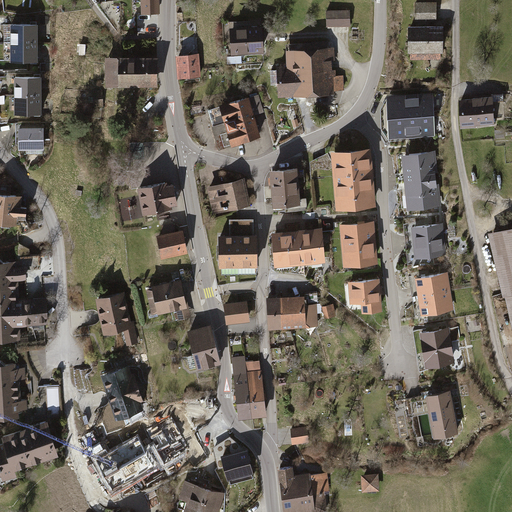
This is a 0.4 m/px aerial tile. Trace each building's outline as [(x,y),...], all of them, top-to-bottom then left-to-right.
[(156,0),(134,0),(134,2),(143,1),(143,13),(157,12),(156,0)] [(438,4),(417,4),(416,25),(438,26),(438,4)] [(351,13),(327,14),(328,31),(352,30),(351,13)] [(40,27),(12,27),(12,46),(40,46),(40,27)] [(263,28),(230,30),(232,57),(265,55),(263,28)] [(442,29),(410,29),(410,50),(412,50),(412,58),(439,58),(439,51),(442,51),(442,29)] [(40,46),(12,46),(12,64),(40,64),(40,46)] [(333,49),(286,51),(287,63),(276,64),(277,95),(335,92),(334,89),(343,89),(343,77),(336,77),(336,72),(331,72),(331,63),(334,62),(333,49)] [(198,55),(179,57),(181,77),(199,76),(198,55)] [(156,84),(157,59),(108,58),(108,84),(156,84)] [(43,79),(16,79),(16,99),(43,98),(43,79)] [(105,94),(95,93),(93,112),(103,112),(105,94)] [(434,97),(389,98),(390,137),(436,135),(434,97)] [(43,98),(16,99),(16,117),(44,116),(43,98)] [(250,101),(255,118),(265,115),(260,98),(250,101)] [(460,103),(462,131),(477,130),(477,128),(495,127),(493,99),(474,100),(474,102),(460,103)] [(250,100),(220,108),(233,149),(262,140),(255,118),(250,101),(250,100)] [(46,130),(19,130),(19,151),(46,151),(46,130)] [(370,150),(334,153),(338,207),(374,204),(370,150)] [(434,152),(404,156),(410,207),(440,204),(434,152)] [(296,171),(270,173),(273,204),(298,202),(296,171)] [(243,180),(211,187),(216,211),(249,204),(243,180)] [(168,181),(138,187),(143,214),(170,209),(169,207),(179,205),(174,183),(169,184),(168,181)] [(7,182),(3,227),(20,228),(20,223),(28,223),(29,210),(23,209),(23,198),(14,188),(14,182),(7,182)] [(230,221),(230,236),(239,236),(251,236),(251,221),(230,221)] [(376,224),(341,227),(345,270),(380,267),(376,224)] [(445,225),(414,228),(417,262),(448,259),(445,225)] [(189,252),(184,229),(158,234),(163,258),(189,252)] [(320,231),(272,235),(275,266),(323,262),(320,231)] [(511,231),(490,237),(511,328),(511,231)] [(230,236),(220,236),(220,266),(239,266),(239,236),(230,236)] [(251,236),(239,236),(239,266),(256,266),(256,236),(251,236)] [(22,263),(0,264),(0,301),(20,301),(20,282),(29,282),(28,269),(22,269),(22,263)] [(449,275),(416,281),(419,299),(452,294),(449,275)] [(381,281),(349,284),(351,307),(362,306),(363,317),(384,315),(381,281)] [(153,291),(147,292),(153,318),(176,313),(178,323),(192,320),(187,297),(185,297),(182,282),(152,288),(153,291)] [(125,294),(96,301),(104,338),(124,333),(128,349),(140,346),(135,324),(132,324),(125,294)] [(452,294),(419,299),(422,318),(455,312),(452,294)] [(305,297),(280,299),(282,326),(318,324),(317,305),(305,306),(305,297)] [(280,299),(267,299),(268,327),(282,326),(280,299)] [(20,301),(0,301),(0,343),(23,343),(22,329),(50,327),(49,300),(20,301)] [(245,302),(224,304),(226,322),(247,320),(245,302)] [(335,307),(323,310),(326,322),(338,319),(335,307)] [(209,327),(190,332),(198,367),(217,363),(209,327)] [(450,331),(421,336),(427,370),(456,366),(450,331)] [(251,414),(245,365),(245,359),(233,361),(239,416),(251,414)] [(259,364),(245,365),(251,414),(264,413),(259,364)] [(0,394),(22,393),(22,381),(27,381),(26,371),(18,371),(18,366),(0,366),(0,394)] [(130,368),(101,377),(116,423),(145,414),(130,368)] [(22,393),(0,394),(0,420),(21,420),(21,414),(28,413),(28,403),(23,403),(22,393)] [(452,394),(427,399),(436,441),(460,436),(452,394)] [(142,429),(162,466),(191,450),(171,413),(142,429)] [(49,423),(2,437),(4,443),(0,444),(0,474),(3,483),(19,478),(17,472),(60,459),(49,423)] [(307,428),(292,428),(292,442),(308,441),(307,428)] [(292,469),(279,470),(284,511),(290,511),(313,509),(309,477),(309,475),(293,477),(292,469)] [(327,474),(309,477),(313,509),(327,508),(325,494),(330,494),(327,474)] [(376,475),(363,476),(364,490),(377,489),(376,475)] [(199,511),(207,490),(186,483),(180,502),(187,504),(184,511),(199,511)] [(215,511),(221,494),(207,490),(199,511),(215,511)]
